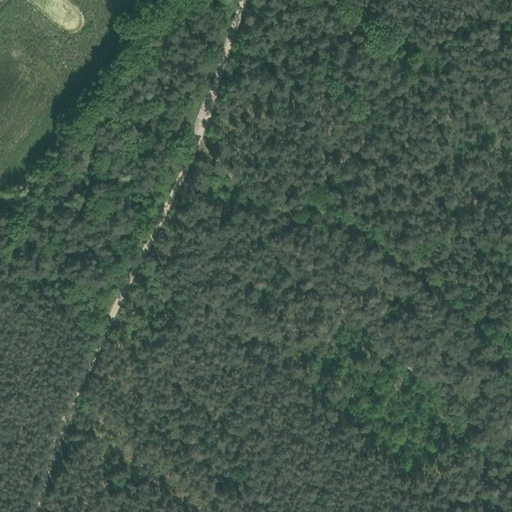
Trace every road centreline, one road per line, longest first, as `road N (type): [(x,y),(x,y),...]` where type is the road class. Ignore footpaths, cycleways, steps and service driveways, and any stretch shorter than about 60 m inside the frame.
road 1 (track): [(36,511),(99,341),(191,156)]
road 2 (track): [(276,227),(268,241),(511,449)]
road 3 (track): [(475,0),(276,227)]
road 4 (track): [(191,156),(247,0)]
